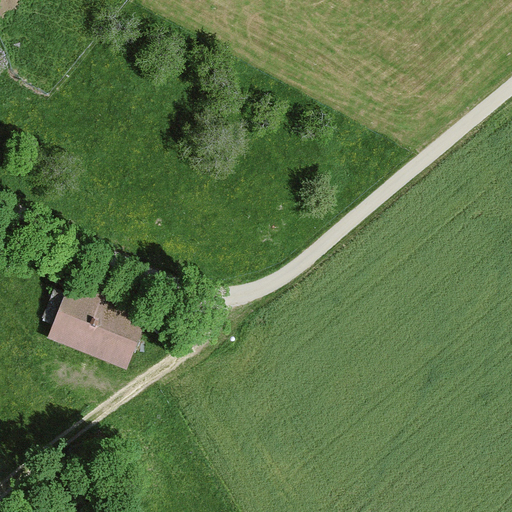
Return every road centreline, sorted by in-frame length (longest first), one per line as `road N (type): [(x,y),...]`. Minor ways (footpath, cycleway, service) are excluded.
road 1 (unclassified): [(0,220),(205,294),(264,289),(511,87)]
road 2 (track): [(246,293),(193,348),(44,450),(0,495)]
